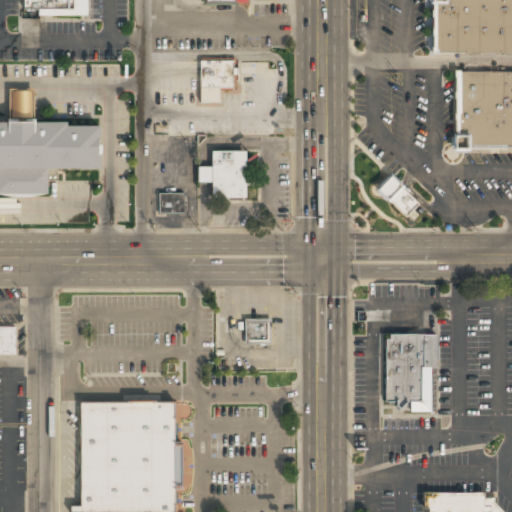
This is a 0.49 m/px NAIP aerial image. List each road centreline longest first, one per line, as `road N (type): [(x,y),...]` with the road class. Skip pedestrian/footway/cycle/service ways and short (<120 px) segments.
road 1 (tertiary): [(511,258),(0,262)]
road 2 (secondary): [(308,0),(310,259)]
road 3 (secondary): [(337,258),(333,0)]
road 4 (secondary): [(327,511),(338,423),(337,258)]
road 5 (secondary): [(310,259),(320,511)]
road 6 (residential): [(40,511),(40,262)]
